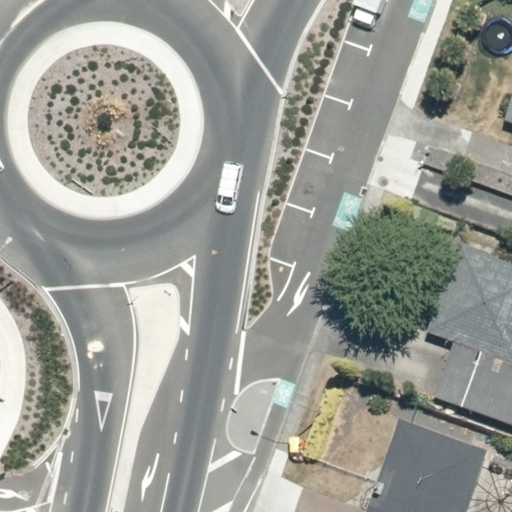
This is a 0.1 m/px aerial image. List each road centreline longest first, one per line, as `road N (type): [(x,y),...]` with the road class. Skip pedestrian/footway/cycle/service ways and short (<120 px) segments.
road 1 (secondary): [(97,511),(112,385),(81,291),(37,223)]
road 2 (secondary): [(213,165),(199,376)]
road 3 (secondary): [(213,165),(190,199),(157,225),(118,238),(76,237),(37,223)]
road 4 (residential): [(199,376),(169,387),(143,511)]
road 5 (secondary): [(199,376),(176,511)]
